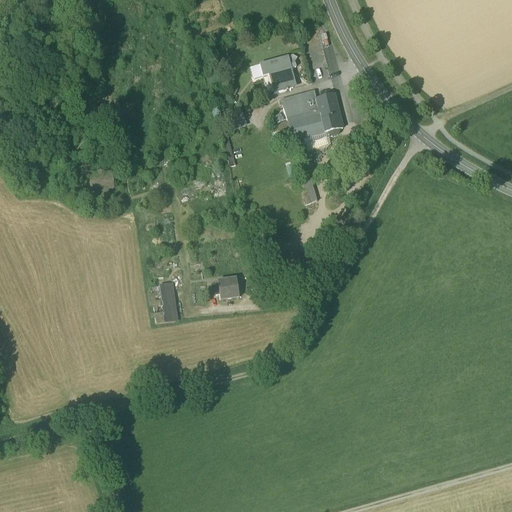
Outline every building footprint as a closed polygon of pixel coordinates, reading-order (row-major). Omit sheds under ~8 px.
[(292,57),(287,59),(259,66),(262,78),(270,76),(275,95),(293,90),(287,72),(290,71),(295,69),(293,63),(295,59),(292,57)] [(262,78),(259,66),(250,69),(253,81),(262,78)] [(296,98),(298,106),(315,101),(316,101),(314,93),(296,98)] [(316,101),(315,101),(319,116),(323,135),(327,134),(328,136),(329,137),(331,138),(334,138),(335,138),(337,137),(337,136),(338,134),(339,134),(338,131),(342,130),(334,96),(316,101)] [(282,102),(284,110),(298,106),(296,98),(292,99),(282,102)] [(283,110),(287,124),(319,116),(315,101),(298,106),(284,110),(283,110)] [(222,120),(226,133),(245,126),(241,113),(222,120)] [(323,135),(319,116),(287,124),(292,142),(302,140),(303,140),(323,135)] [(277,146),(292,142),(287,124),(272,128),(277,146)] [(329,140),(327,134),(323,135),(303,140),(303,143),(304,143),(305,146),(329,140)] [(220,138),(229,169),(235,167),(233,159),(232,159),(226,136),(220,138)] [(303,143),(303,140),(302,140),(292,142),(303,178),(297,180),(305,206),(311,205),(317,203),(306,169),(311,168),(307,154),(305,148),(305,146),(304,143),(303,143)] [(329,140),(305,146),(305,148),(307,154),(327,149),(330,146),(329,140)] [(89,175),(91,193),(112,190),(110,172),(89,175)] [(217,283),(217,284),(218,290),(219,296),(220,302),(238,300),(236,281),(217,283)] [(175,323),(170,286),(150,289),(155,326),(175,323)]
